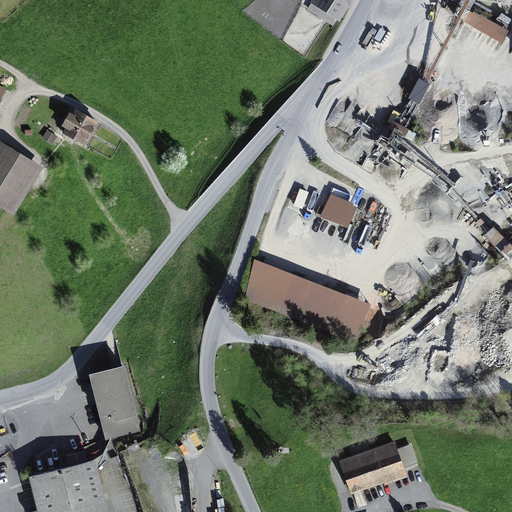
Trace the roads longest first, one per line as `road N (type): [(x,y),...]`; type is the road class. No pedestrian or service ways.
road 1 (unclassified): [(306,105),(287,112),(183,227),(72,370),(44,389),(0,400)]
road 2 (unclassified): [(306,105),(275,164),(209,344),(213,418),(254,511)]
road 3 (unknown): [(333,58),(373,77),(392,72),(419,0)]
road 4 (unknown): [(44,389),(9,511)]
road 5 (unclassified): [(366,0),(306,105)]
